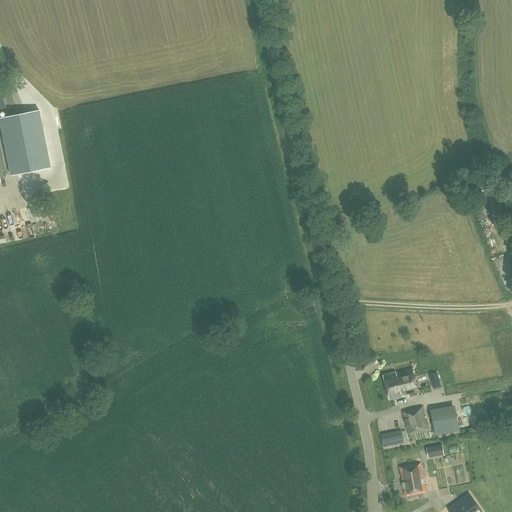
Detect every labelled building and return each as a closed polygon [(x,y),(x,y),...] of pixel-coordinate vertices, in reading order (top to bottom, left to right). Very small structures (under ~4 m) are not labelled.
[(40,109),(0,117),(0,124),(10,175),(51,167),(40,109)] [(403,395),(419,391),(413,369),(397,373),(397,372),(384,375),(390,399),(403,396),(403,395)] [(445,377),(448,393),(478,388),(475,372),(445,377)] [(438,378),(430,380),(432,388),(440,386),(438,378)] [(436,435),(460,431),(455,404),(431,409),(436,435)] [(409,435),(429,429),(422,406),(403,411),(409,435)] [(401,430),(382,435),(384,447),(404,442),(401,430)] [(444,454),(442,445),(426,448),(428,458),(444,454)] [(405,496),(427,492),(421,462),(400,466),(405,496)] [(447,491),(442,493),(446,504),(451,502),(447,491)] [(447,508),(449,511),(482,511),(469,493),(447,508)]
